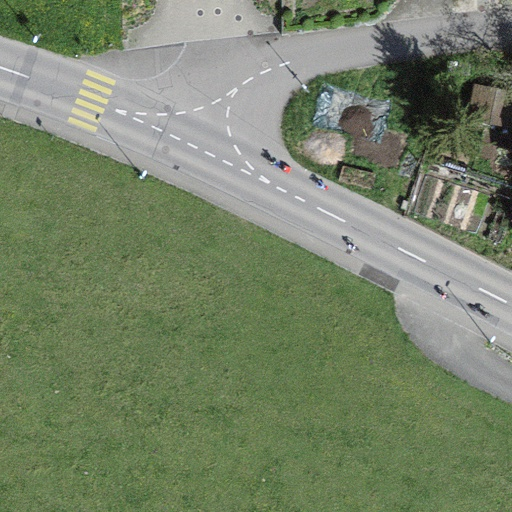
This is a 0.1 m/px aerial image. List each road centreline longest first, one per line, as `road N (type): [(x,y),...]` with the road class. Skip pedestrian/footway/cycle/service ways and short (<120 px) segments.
road 1 (tertiary): [(511,308),(180,139)]
road 2 (residential): [(180,139),(258,73),(382,46),(511,35)]
road 3 (tertiary): [(180,139),(94,97),(0,70)]
road 4 (track): [(453,279),(439,334),(458,356),(511,384)]
